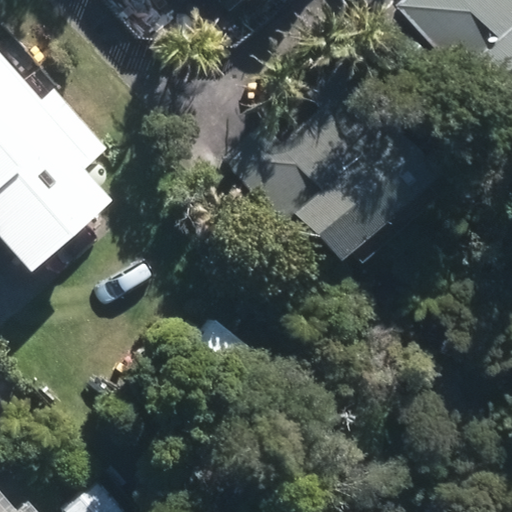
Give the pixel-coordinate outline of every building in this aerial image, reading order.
[(511,0),(408,0),(396,11),(482,110),(511,84),(511,0)] [(257,128),(218,159),(315,275),(432,178),(337,65),(297,98),(310,114),(272,146),(257,128)] [(0,74),(0,267),(3,272),(81,205),(57,178),(89,151),(43,98),(31,109),(0,74)] [(233,354),(200,325),(170,360),(203,388),(233,354)] [(18,511),(0,487),(0,511),(18,511)] [(100,511),(83,492),(61,511),(62,511),(100,511)]
